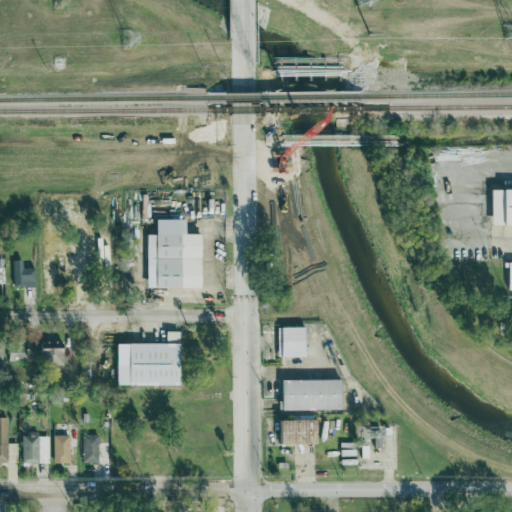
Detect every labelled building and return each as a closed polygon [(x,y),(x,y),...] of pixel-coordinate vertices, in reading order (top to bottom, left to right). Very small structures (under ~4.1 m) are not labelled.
[(511,189),(489,190),(489,226),(511,225),(511,189)] [(144,287),(198,288),(198,233),(182,233),(182,219),(154,219),(153,234),(145,234),(144,287)] [(33,287),(33,268),(21,269),(20,260),(11,260),(12,288),(33,287)] [(303,357),(303,327),(275,327),(275,358),(303,357)] [(177,343),(177,332),(164,331),(164,342),(177,343)] [(61,362),(61,341),(38,342),(38,349),(22,349),(22,345),(13,345),(13,362),(61,362)] [(177,386),(177,344),(115,343),(114,385),(177,386)] [(279,380),(279,411),(339,410),(339,380),(279,380)] [(0,463),(15,463),(16,444),(6,444),(6,418),(0,417),(0,463)] [(278,420),(278,445),(313,444),(312,419),(278,420)] [(20,463),(46,464),(47,435),(21,434),(20,463)] [(80,463),(96,463),(97,435),(81,435),(80,463)] [(52,463),(67,463),(67,436),(52,436),(52,463)]
